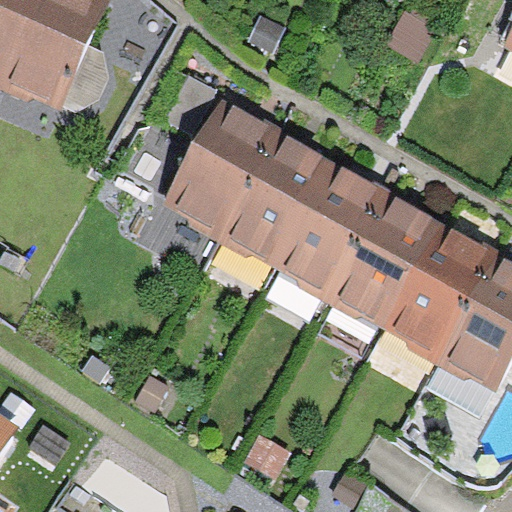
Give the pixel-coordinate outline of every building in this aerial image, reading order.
[(0,0),(0,92),(25,104),(33,102),(63,113),(110,4),(101,0),(0,0)] [(135,12),(113,49),(139,64),(160,28),(135,12)] [(263,123),(225,102),(164,208),(186,220),(189,227),(243,258),(256,259),(297,283),(302,290),(355,319),(364,317),(406,344),(411,353),(463,381),(473,379),(497,393),(511,365),(511,265),(480,247),(412,208),(371,185),(304,146),(263,123)] [(0,463),(21,432),(0,417),(0,463)] [(261,439),(247,464),(275,480),(289,455),(261,439)]
